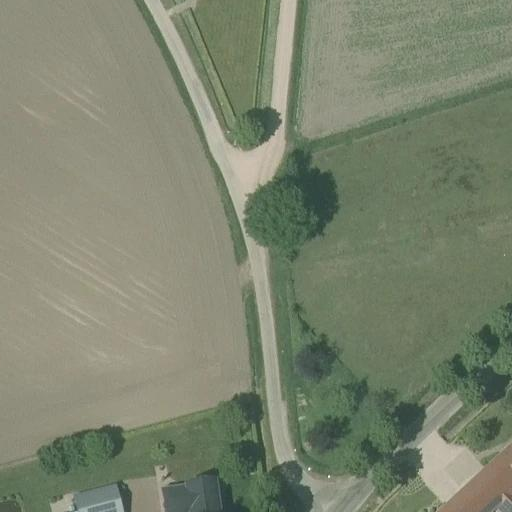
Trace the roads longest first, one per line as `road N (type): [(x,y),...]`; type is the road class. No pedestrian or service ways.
road 1 (unclassified): [(319,511),(281,454),(249,224),(146,0)]
road 2 (unclassified): [(333,511),(511,335)]
road 3 (track): [(283,0),(263,197),(249,224)]
